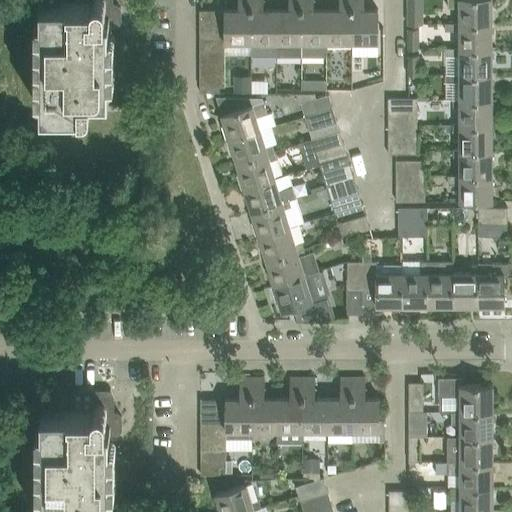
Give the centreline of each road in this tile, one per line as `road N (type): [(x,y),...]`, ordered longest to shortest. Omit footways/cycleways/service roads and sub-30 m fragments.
road 1 (residential): [(181,349),(511,349)]
road 2 (residential): [(0,348),(181,349)]
road 3 (residential): [(186,476),(181,349)]
